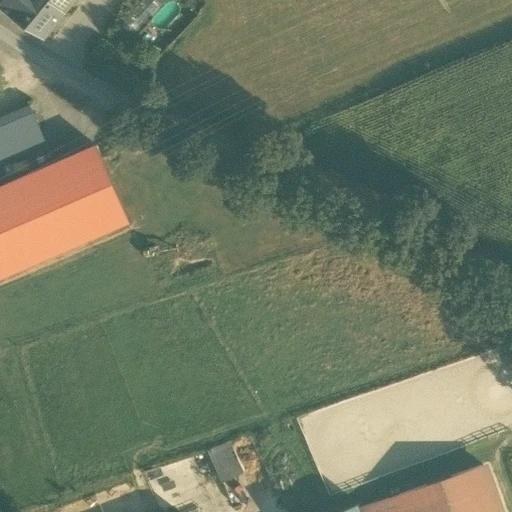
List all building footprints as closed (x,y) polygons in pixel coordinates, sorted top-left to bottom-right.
[(2,0),(0,3),(0,6),(10,15),(43,38),(65,11),(52,0),(2,0)] [(52,0),(65,11),(66,11),(74,0),(52,0)] [(143,0),(118,28),(131,40),(162,4),(157,0),(143,0)] [(29,106),(0,118),(0,162),(45,142),(29,106)] [(53,140),(0,162),(0,180),(59,154),(53,140)] [(95,146),(0,187),(0,276),(128,220),(95,146)] [(219,478),(239,469),(227,440),(206,449),(219,478)] [(163,470),(172,494),(196,485),(187,461),(163,470)] [(499,511),(483,464),(360,507),(362,511),(499,511)] [(358,502),(334,511),(362,511),(360,507),(358,502)]
